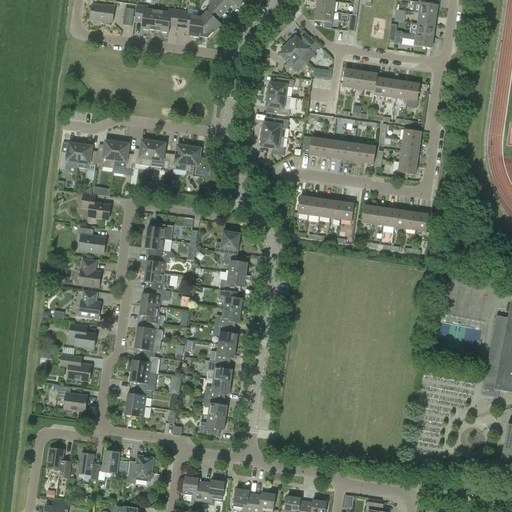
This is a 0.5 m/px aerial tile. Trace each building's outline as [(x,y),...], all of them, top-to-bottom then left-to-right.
[(210,7),(201,17),(208,39),(215,32),(219,29),(218,28),(221,25),(217,21),(220,17),(218,15),(223,10),(214,0),(208,5),(210,7)] [(213,0),(214,0),(223,10),(229,4),(231,7),(234,3),(238,7),(242,4),(246,1),(245,0),(213,0)] [(317,0),(316,10),(334,12),(335,2),(324,0),(317,0)] [(418,0),(418,3),(415,2),(413,13),(419,14),(436,16),(438,6),(437,5),(437,0),(418,0)] [(112,23),(114,7),(106,6),(106,7),(94,5),(91,20),(112,23)] [(143,30),(148,31),(148,30),(155,31),(158,11),(148,10),(148,7),(137,5),(135,18),(143,19),(141,29),(143,29),(143,30)] [(132,27),(134,10),(125,9),(123,25),(132,27)] [(167,34),(167,33),(169,33),(170,23),(178,24),(179,11),(169,9),(168,13),(158,11),(155,31),(162,32),(162,33),(167,34)] [(314,21),(332,23),(334,12),(316,10),(314,21)] [(190,29),(189,36),(194,36),(193,37),(198,38),(198,37),(208,39),(201,17),(186,15),(187,12),(179,11),(178,24),(185,25),(184,28),(190,29)] [(436,16),(419,14),(417,25),(435,27),(436,16)] [(433,38),(435,27),(417,25),(411,24),(410,34),(433,38)] [(397,26),(391,25),(388,43),(394,44),(396,31),(397,26)] [(414,46),(432,49),(433,38),(410,34),(402,33),(402,32),(396,31),(394,44),(401,44),(401,38),(415,40),(414,46)] [(311,38),(304,45),(296,37),(293,41),(291,39),(286,44),(300,58),(308,50),(313,55),(320,47),(311,38)] [(281,49),(283,51),(279,55),(288,63),(284,67),(293,76),(297,71),(292,66),(300,58),(286,44),(281,49)] [(314,67),(313,75),(330,78),(331,71),(314,67)] [(345,70),(343,87),(354,89),(356,71),(345,70)] [(356,71),(354,89),(364,90),(367,73),(356,71)] [(375,92),(374,96),(377,74),(367,73),(364,90),(375,92)] [(377,78),(378,74),(377,74),(374,96),(385,97),(388,80),(377,78)] [(269,88),(267,88),(266,95),(285,98),(285,97),(287,86),(294,87),(295,81),(282,79),(281,85),(270,83),(269,88)] [(388,80),(385,97),(396,99),(398,81),(388,80)] [(398,81),(396,99),(406,100),(409,83),(398,81)] [(417,102),(420,85),(409,83),(406,100),(417,102)] [(289,116),(290,110),(291,98),(285,97),(285,98),(266,95),(265,102),(267,102),(266,107),(278,109),(277,115),(289,116)] [(263,128),(261,128),(260,135),(284,138),(286,129),(288,129),(289,121),(276,119),(275,125),(264,123),(263,128)] [(422,132),(404,130),(403,141),(420,143),(422,132)] [(272,149),(271,155),(284,156),(285,148),(283,147),(284,138),(260,135),(259,142),(261,142),(260,147),(272,149)] [(302,150),(309,151),(309,155),(320,157),(322,140),(304,137),(302,150)] [(132,164),(133,164),(139,165),(150,166),(154,140),(147,139),(147,141),(142,141),(140,152),(134,151),(133,157),(132,164)] [(104,153),(98,152),(97,159),(96,165),(103,166),(102,171),(113,172),(113,171),(118,141),(110,140),(110,142),(105,141),(104,153)] [(161,143),(161,141),(154,140),(150,166),(168,169),(170,156),(164,155),(166,144),(161,143)] [(331,159),(333,141),(322,140),(320,157),(331,159)] [(125,142),(118,141),(113,171),(125,173),(125,169),(129,169),(128,176),(131,176),(133,164),(132,164),(133,157),(127,156),(129,145),(124,144),(125,142)] [(341,160),(344,143),(333,141),(331,159),(341,160)] [(401,152),(419,154),(420,143),(403,141),(401,152)] [(61,154),(59,169),(66,170),(66,166),(77,168),(81,143),(74,142),(73,144),(69,144),(67,155),(61,154)] [(95,172),(96,165),(97,159),(91,158),(92,147),(88,146),(88,144),(81,143),(77,168),(89,169),(88,171),(95,172)] [(352,162),(354,144),(344,143),(341,160),(352,162)] [(183,144),(182,146),(178,146),(176,157),(170,156),(168,169),(175,170),(186,171),(187,165),(190,145),(183,144)] [(363,163),(365,146),(354,144),(352,162),(363,163)] [(206,183),(212,180),(210,175),(210,174),(206,166),(199,165),(201,149),(196,148),(197,146),(190,145),(187,165),(186,171),(185,174),(194,176),(195,176),(204,178),(206,183)] [(374,165),(376,147),(365,146),(363,163),(374,165)] [(400,162),(417,165),(419,154),(401,152),(400,162)] [(398,173),(416,176),(417,165),(400,162),(398,173)] [(110,195),(110,188),(94,187),(93,194),(110,195)] [(88,217),(109,220),(111,206),(95,203),(96,196),(84,195),(82,208),(90,209),(88,217)] [(300,197),(298,214),(309,216),(311,198),(300,197)] [(319,217),(322,200),(311,198),(309,216),(319,217)] [(330,219),(333,201),(322,200),(319,217),(330,219)] [(341,220),(343,203),(333,201),(330,219),(341,220)] [(352,222),(354,204),(343,203),(341,220),(352,222)] [(364,206),(362,223),(373,225),(375,207),(364,206)] [(383,226),(386,209),(375,207),(373,225),(383,226)] [(394,228),(396,210),(386,209),(383,226),(394,228)] [(405,229),(407,212),(396,210),(394,228),(405,229)] [(415,231),(418,214),(407,212),(405,229),(415,231)] [(426,233),(429,215),(418,214),(415,231),(426,233)] [(183,226),(192,228),(194,219),(185,217),(183,226)] [(154,228),(148,227),(146,238),(171,241),(173,227),(155,224),(154,228)] [(79,251),(104,254),(106,239),(92,237),(94,230),(80,228),(79,236),(81,236),(79,251)] [(239,235),(224,233),(223,244),(216,243),(215,253),(225,254),(233,255),(234,250),(237,250),(239,235)] [(152,256),(155,256),(169,258),(171,241),(146,238),(145,249),(152,250),(152,256)] [(242,263),(243,257),(233,255),(225,254),(223,264),(230,265),(229,273),(246,276),(248,264),(242,263)] [(166,263),(168,264),(169,258),(155,256),(155,262),(147,261),(146,272),(164,274),(166,263)] [(99,288),(101,273),(93,272),(93,269),(95,269),(96,262),(83,260),(82,270),(81,270),(79,285),(99,288)] [(144,283),(152,284),(151,289),(164,291),(165,285),(170,286),(171,275),(164,274),(146,272),(144,283)] [(221,280),(220,290),(238,293),(239,287),(244,288),(246,276),(229,273),(228,281),(221,280)] [(150,295),(142,294),(141,305),(159,307),(161,299),(163,299),(164,301),(168,301),(170,300),(171,292),(164,291),(151,289),(150,295)] [(218,300),(225,301),(224,309),(241,312),(243,299),(237,299),(238,293),(220,290),(218,300)] [(84,291),(82,301),(79,317),(98,319),(101,303),(95,303),(96,300),(97,300),(98,293),(84,291)] [(183,296),(181,305),(189,307),(191,298),(183,296)] [(481,395),(498,399),(499,391),(511,393),(511,302),(511,303),(508,318),(496,316),(481,395)] [(159,324),(164,325),(165,316),(158,315),(159,307),(141,305),(139,316),(145,317),(144,322),(146,323),(159,324)] [(222,317),(216,316),(214,326),(233,328),(234,323),(239,324),(241,312),(224,309),(222,317)] [(146,323),(145,328),(138,327),(136,338),(161,342),(163,330),(159,330),(159,324),(146,323)] [(94,349),(96,335),(86,333),(87,327),(71,325),(69,337),(76,338),(75,346),(94,349)] [(213,336),(220,337),(218,344),(236,347),(238,335),(232,334),(233,328),(214,326),(213,336)] [(134,349),(142,350),(141,356),(155,358),(155,357),(156,352),(160,352),(161,342),(136,338),(134,349)] [(192,352),(194,341),(187,339),(185,351),(192,352)] [(217,352),(211,351),(209,361),(228,364),(229,358),(234,359),(236,347),(218,344),(217,352)] [(175,359),(182,360),(184,346),(177,345),(175,359)] [(67,379),(89,382),(92,366),(74,363),(75,357),(62,356),(61,366),(69,367),(67,379)] [(140,361),(133,360),(131,371),(157,375),(156,375),(159,358),(155,357),(155,358),(141,356),(140,361)] [(208,371),(214,372),(213,380),(231,383),(233,370),(227,370),(228,364),(209,361),(208,371)] [(130,382),(137,383),(136,389),(152,391),(155,391),(157,375),(131,371),(130,382)] [(212,388),(206,387),(204,397),(223,400),(223,394),(229,395),(231,383),(213,380),(212,388)] [(85,412),(87,397),(70,395),(71,388),(55,385),(54,389),(58,390),(57,398),(65,400),(64,409),(85,412)] [(147,396),(151,397),(152,391),(136,389),(136,395),(128,394),(127,405),(145,407),(147,396)] [(203,407),(209,408),(208,416),(226,418),(227,406),(222,405),(223,400),(204,397),(203,407)] [(125,416),(144,418),(145,407),(127,405),(125,416)] [(199,433),(217,436),(218,430),(224,431),(226,418),(208,416),(207,424),(201,423),(199,433)] [(511,424),(508,424),(499,470),(511,472),(511,424)] [(50,449),(47,469),(61,470),(60,477),(69,479),(71,462),(63,461),(64,451),(58,450),(56,448),(53,448),(52,449),(50,449)] [(116,474),(119,477),(122,475),(128,476),(130,463),(124,462),(124,464),(118,463),(119,453),(116,453),(113,450),(110,452),(106,452),(103,472),(116,474)] [(98,481),(100,466),(95,465),(94,463),(95,455),(82,453),(79,475),(91,476),(91,480),(98,481)] [(147,481),(153,477),(153,474),(152,472),(153,462),(148,456),(146,455),(144,457),(141,457),(137,460),(138,461),(136,463),(130,462),(130,463),(128,476),(127,483),(136,484),(137,480),(147,481)] [(185,477),(183,495),(192,496),(191,501),(202,502),(205,483),(199,482),(199,477),(193,476),(193,478),(185,477)] [(222,500),(225,483),(217,482),(218,480),(212,479),(211,484),(205,483),(202,502),(212,504),(213,499),(222,500)] [(236,489),(234,507),(243,508),(242,511),(252,511),(255,495),(249,494),(250,489),(244,488),(244,491),(236,489)] [(269,511),(272,511),(275,495),(268,494),(268,492),(262,491),(262,496),(255,495),(252,511),(263,511),(264,511),(269,511)] [(287,497),(285,511),(305,511),(307,502),(300,501),(301,496),(295,496),(295,498),(287,497)] [(325,511),(327,503),(319,501),(319,499),(314,498),(313,503),(307,502),(305,511),(325,511)] [(67,511),(69,504),(57,502),(56,508),(46,507),(45,511),(67,511)] [(380,511),(381,504),(367,502),(366,511),(369,511),(368,511),(380,511)]
